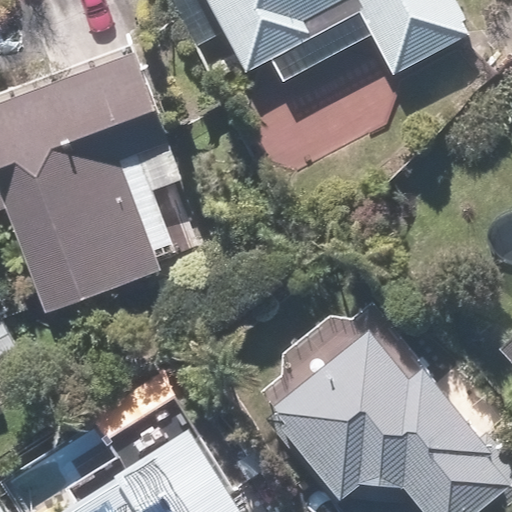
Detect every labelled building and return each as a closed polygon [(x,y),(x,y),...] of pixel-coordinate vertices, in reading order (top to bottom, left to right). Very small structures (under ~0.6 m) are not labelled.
[(215,0),(251,72),(319,39),(308,17),(343,0),(363,0),(366,5),(361,7),(394,73),(471,35),(465,21),(470,19),(460,0),(215,0)] [(140,51),(0,100),(0,170),(51,312),(165,271),(124,159),(173,141),(140,51)] [(425,176),(384,213),(425,259),(466,222),(425,176)] [(12,302),(0,307),(0,366),(0,368),(37,349),(12,302)] [(371,479),(409,482),(432,511),(475,511),(511,484),(511,477),(493,452),(497,449),(431,364),(415,375),(378,327),(279,402),(351,495),(371,479)] [(252,511),(196,425),(69,507),(71,511),(252,511)]
